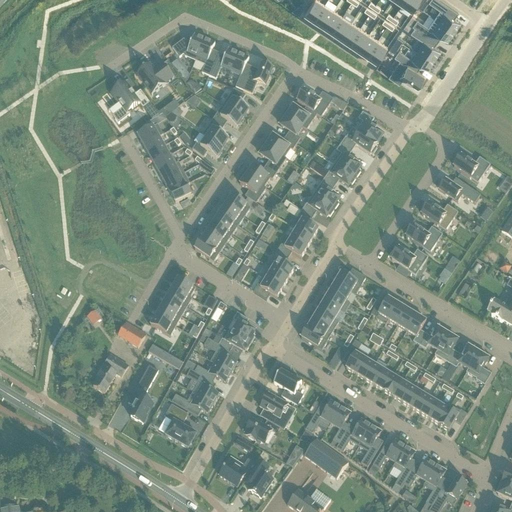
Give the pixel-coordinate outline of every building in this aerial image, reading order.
[(299,15),(308,3),(306,0),(292,10),(299,15)] [(319,0),(313,0),(305,13),(314,19),(325,3),(319,0)] [(405,0),(403,4),(412,11),(419,0),(405,0)] [(439,0),(430,0),(429,2),(440,10),(434,19),(454,32),(461,23),(454,19),(458,13),(439,0)] [(325,3),(314,19),(323,25),(334,9),(325,3)] [(334,9),(323,25),(332,31),(343,16),(334,9)] [(343,16),(332,31),(341,37),(352,22),(343,16)] [(412,16),(408,22),(413,25),(417,20),(412,16)] [(413,25),(413,26),(415,27),(438,43),(442,37),(448,42),(454,32),(434,19),(429,27),(417,20),(413,25)] [(352,22),(341,37),(350,44),(360,28),(352,22)] [(408,22),(404,28),(411,33),(415,27),(413,26),(413,25),(408,22)] [(415,27),(411,33),(424,42),(418,51),(434,61),(441,52),(434,48),(438,43),(415,27)] [(360,28),(350,44),(359,50),(369,34),(360,28)] [(369,34),(359,50),(368,56),(378,40),(369,34)] [(184,42),(172,51),(179,60),(183,57),(185,59),(195,64),(198,57),(204,44),(205,42),(194,37),(191,45),(184,42)] [(378,40),(368,56),(377,62),(388,46),(378,40)] [(198,57),(195,64),(205,68),(202,76),(209,79),(210,77),(219,56),(212,53),(215,46),(205,42),(204,44),(198,57)] [(143,56),(152,64),(162,53),(154,45),(143,56)] [(395,56),(400,60),(401,59),(418,71),(422,66),(428,71),(434,61),(418,51),(412,59),(399,50),(395,56)] [(209,79),(216,82),(219,74),(221,70),(231,74),(239,56),(228,52),(225,59),(219,56),(210,77),(209,79)] [(239,56),(231,74),(241,78),(239,82),(236,90),(243,93),(253,70),(246,67),(249,60),(239,56)] [(400,60),(389,77),(400,84),(404,77),(417,86),(418,84),(420,85),(425,78),(423,77),(424,76),(418,71),(401,59),(400,60)] [(171,67),(185,86),(189,77),(181,67),(181,68),(177,63),(171,67)] [(151,66),(137,77),(152,98),(166,87),(165,87),(174,81),(163,66),(155,72),(151,66)] [(253,70),(243,93),(252,97),(257,85),(265,88),(273,71),(262,66),(259,73),(253,70)] [(125,86),(112,96),(123,110),(113,118),(118,126),(129,118),(125,114),(139,104),(143,110),(150,105),(140,93),(134,97),(125,86)] [(198,88),(191,93),(194,97),(201,92),(198,88)] [(234,92),(223,108),(243,121),(249,112),(240,106),(246,98),(234,92)] [(304,93),(297,103),(306,110),(317,117),(321,120),(333,101),(322,94),(317,101),(304,93)] [(201,103),(195,98),(186,105),(196,111),(201,103)] [(340,103),(336,108),(343,113),(347,106),(340,103)] [(223,108),(213,123),(224,130),(227,125),(236,131),(243,121),(223,108)] [(293,109),(287,118),(303,129),(302,129),(306,132),(317,117),(306,110),(302,115),(293,109)] [(363,124),(357,133),(376,147),(383,137),(369,128),(373,122),(363,115),(359,121),(363,124)] [(163,117),(146,126),(150,132),(157,127),(166,123),(163,117)] [(287,118),(280,128),(289,134),(286,139),(296,147),(301,140),(297,138),(302,129),(303,129),(287,118)] [(213,123),(202,138),(204,139),(205,139),(222,151),(229,142),(220,136),(224,130),(213,123)] [(150,132),(138,139),(143,148),(159,140),(163,138),(157,127),(150,132)] [(345,140),(341,146),(352,153),(356,146),(370,156),(371,154),(372,155),(376,149),(375,148),(376,147),(357,133),(353,130),(346,140),(345,140)] [(184,136),(180,140),(185,146),(189,143),(184,136)] [(269,141),(265,147),(284,160),(285,159),(290,151),(292,153),(296,147),(286,139),(282,145),(273,138),(271,142),(269,141)] [(197,146),(192,152),(203,160),(207,154),(216,160),(222,151),(205,139),(204,139),(199,148),(197,146)] [(159,140),(143,148),(148,158),(164,149),(159,140)] [(342,156),(335,166),(356,179),(360,173),(358,172),(361,169),(347,160),(352,153),(341,146),(336,153),(342,156)] [(263,154),(260,157),(269,163),(265,169),(276,176),(287,161),(285,159),(284,160),(265,147),(261,152),(263,154)] [(164,149),(148,158),(154,167),(169,158),(164,149)] [(169,158),(154,167),(159,177),(177,167),(177,166),(171,157),(169,158)] [(458,159),(454,165),(456,167),(454,169),(477,184),(489,167),(479,160),(474,167),(461,158),(460,161),(458,159)] [(177,167),(159,177),(164,186),(184,175),(179,165),(177,166),(177,167)] [(335,166),(324,182),(334,188),(339,182),(348,188),(350,184),(352,185),(356,179),(335,166)] [(253,168),(246,177),(264,189),(270,181),(272,182),(276,176),(265,169),(262,174),(253,168)] [(294,173),(287,183),(292,187),(299,177),(294,173)] [(184,175),(164,186),(170,195),(187,186),(188,186),(190,185),(184,175)] [(246,177),(240,187),(249,193),(245,198),(248,200),(256,206),(266,191),(264,189),(246,177)] [(442,183),(438,189),(440,190),(439,192),(457,204),(462,197),(475,206),(480,197),(456,180),(452,186),(446,182),(444,185),(442,183)] [(324,182),(313,197),(334,211),(338,205),(336,204),(339,201),(330,195),(334,188),(324,182)] [(187,186),(170,195),(175,205),(193,195),(188,186),(187,186)] [(232,197),(225,206),(244,219),(250,210),(251,210),(244,205),(232,197)] [(306,206),(302,213),(313,220),(316,214),(326,220),(328,216),(330,217),(334,211),(313,197),(307,207),(306,206)] [(189,200),(180,205),(183,210),(191,205),(189,200)] [(248,200),(244,205),(251,210),(250,210),(252,211),(256,206),(248,200)] [(283,207),(288,210),(291,205),(286,202),(283,207)] [(225,206),(219,215),(238,228),(244,219),(225,206)] [(426,207),(422,213),(424,214),(422,216),(445,232),(457,214),(447,208),(442,215),(429,206),(428,208),(426,207)] [(486,210),(483,215),(490,219),(493,214),(486,210)] [(302,213),(292,229),(296,231),(312,240),(318,231),(309,226),(313,220),(302,213)] [(219,215),(213,224),(232,237),(238,228),(219,215)] [(511,216),(501,232),(511,239),(511,216)] [(213,224),(207,233),(226,246),(232,237),(213,224)] [(410,229),(406,235),(408,236),(407,238),(430,254),(442,236),(432,230),(427,237),(414,228),(412,230),(410,229)] [(296,231),(291,240),(306,250),(312,240),(296,231)] [(207,233),(201,242),(220,255),(226,246),(207,233)] [(281,248),(278,254),(288,260),(292,254),(301,260),(307,250),(306,250),(291,240),(288,239),(282,248),(281,248)] [(201,242),(195,251),(213,264),(220,255),(201,242)] [(395,252),(391,258),(393,259),(391,261),(399,267),(396,272),(406,279),(410,274),(415,278),(428,260),(417,252),(412,260),(399,251),(397,253),(395,252)] [(489,264),(500,270),(507,257),(495,252),(489,264)] [(276,261),(270,270),(288,281),(293,271),(284,266),(288,260),(278,254),(274,260),(276,261)] [(478,265),(473,272),(477,275),(481,268),(478,265)] [(511,266),(506,265),(503,274),(511,276),(511,266)] [(249,270),(247,268),(243,266),(238,275),(244,279),(249,270)] [(269,270),(264,279),(282,290),(288,281),(270,270),(269,270)] [(235,274),(229,271),(226,276),(232,279),(235,274)] [(341,275),(334,285),(351,295),(355,297),(361,287),(366,280),(352,271),(347,279),(341,275)] [(259,289),(255,295),(266,302),(270,296),(277,300),(283,290),(282,290),(264,279),(263,278),(257,288),(259,289)] [(178,280),(172,290),(190,300),(196,290),(178,280)] [(195,280),(191,286),(204,293),(207,286),(195,280)] [(334,285),(329,293),(346,303),(351,295),(334,285)] [(465,286),(459,296),(464,299),(470,289),(465,286)] [(172,290),(167,299),(187,311),(192,301),(190,300),(172,290)] [(329,293),(323,302),(344,315),(350,306),(346,303),(329,293)] [(167,299),(162,309),(181,320),(187,311),(167,299)] [(212,300),(207,310),(208,311),(212,313),(217,303),(212,300)] [(378,304),(371,316),(377,319),(376,321),(385,327),(388,323),(398,306),(388,300),(384,308),(378,304)] [(491,303),(487,310),(488,311),(487,313),(492,316),(491,318),(502,324),(502,323),(511,328),(511,303),(508,310),(494,301),(493,304),(491,303)] [(323,302),(318,312),(335,322),(340,314),(344,316),(344,315),(323,302)] [(222,313),(225,307),(220,304),(217,310),(222,313)] [(398,306),(388,323),(389,323),(389,324),(397,328),(407,312),(398,306)] [(162,309),(156,318),(176,329),(181,320),(162,309)] [(95,312),(87,319),(93,327),(102,321),(95,312)] [(318,312),(312,321),(333,333),(339,324),(335,322),(318,312)] [(407,312),(397,328),(406,334),(416,317),(407,312)] [(239,325),(233,334),(249,343),(254,333),(245,328),(248,322),(237,315),(234,322),(239,325)] [(416,317),(406,334),(415,340),(413,344),(419,347),(426,336),(420,332),(426,323),(416,317)] [(156,318),(151,328),(170,339),(176,329),(156,318)] [(312,321),(306,330),(327,343),(333,333),(312,321)] [(125,326),(117,337),(138,350),(145,338),(125,326)] [(306,330),(300,340),(321,353),(327,343),(306,330)] [(426,336),(419,347),(425,351),(427,348),(437,353),(448,335),(442,331),(441,332),(437,330),(432,339),(426,336)] [(206,331),(202,338),(208,341),(211,334),(206,331)] [(222,342),(219,347),(230,354),(234,348),(243,353),(249,343),(233,334),(230,333),(224,343),(222,342)] [(437,353),(435,357),(445,363),(450,366),(457,355),(452,352),(458,343),(454,340),(455,339),(448,335),(437,353)] [(206,345),(205,348),(216,354),(211,364),(215,366),(231,375),(236,365),(230,362),(233,356),(230,354),(219,347),(208,342),(206,345)] [(354,358),(346,371),(356,377),(365,361),(367,357),(358,352),(361,346),(355,343),(355,342),(348,354),(348,355),(354,358)] [(152,348),(148,355),(158,361),(162,354),(152,348)] [(457,355),(450,366),(456,370),(458,367),(468,372),(479,353),(473,349),(472,351),(468,349),(463,358),(457,355)] [(468,372),(466,374),(477,381),(476,382),(484,387),(491,376),(483,370),(488,361),(485,359),(486,357),(479,353),(468,372)] [(97,382),(93,389),(105,396),(113,383),(112,383),(117,376),(122,379),(129,368),(111,356),(110,358),(102,372),(96,380),(98,381),(97,382)] [(173,360),(169,367),(179,373),(183,366),(173,360)] [(365,361),(356,377),(365,382),(374,367),(367,362),(365,361)] [(190,373),(194,375),(198,369),(192,366),(189,372),(190,373)] [(198,369),(194,375),(212,385),(215,379),(225,385),(231,375),(215,366),(209,375),(198,369)] [(374,367),(365,382),(374,388),(384,372),(374,367)] [(146,368),(125,405),(131,408),(130,411),(131,412),(128,418),(140,425),(151,405),(141,400),(156,373),(146,368)] [(440,371),(437,376),(443,380),(444,377),(446,374),(440,371)] [(384,372),(374,388),(383,394),(393,378),(384,372)] [(190,373),(187,379),(198,385),(193,395),(214,406),(219,397),(212,393),(215,387),(212,385),(194,375),(190,373)] [(281,374),(274,386),(285,392),(281,399),(298,408),(304,398),(296,393),(301,385),(281,374)] [(444,377),(443,380),(441,382),(448,386),(451,381),(444,377)] [(393,378),(383,394),(393,399),(402,383),(393,378)] [(402,383),(393,399),(402,405),(411,389),(402,383)] [(411,389),(402,405),(411,410),(421,395),(411,389)] [(154,401),(162,405),(167,394),(160,390),(154,401)] [(176,398),(172,404),(197,418),(201,412),(208,416),(214,406),(193,395),(188,404),(176,398)] [(264,403),(260,410),(264,412),(276,418),(272,425),(280,430),(284,433),(290,422),(283,417),(288,407),(289,407),(268,395),(267,397),(266,396),(262,402),(264,403)] [(421,395),(411,410),(420,416),(430,400),(421,395)] [(430,400),(420,416),(429,422),(439,406),(430,400)] [(314,417),(305,432),(312,436),(319,425),(329,430),(331,427),(341,410),(341,409),(331,403),(327,410),(321,406),(316,414),(314,417)] [(439,406),(429,422),(439,427),(448,412),(446,410),(439,406)] [(187,417),(172,408),(166,419),(173,423),(165,437),(188,451),(197,436),(182,427),(187,417)] [(448,412),(439,427),(448,433),(460,414),(451,408),(448,412)] [(341,410),(331,427),(339,432),(333,443),(339,446),(349,428),(344,425),(350,415),(341,410)] [(252,420),(244,435),(246,436),(245,438),(256,445),(257,443),(265,447),(272,434),(277,436),(280,430),(272,425),(267,423),(265,427),(252,420)] [(336,450),(343,454),(350,443),(359,449),(372,427),(362,421),(357,428),(351,425),(349,428),(339,446),(336,450)] [(371,428),(359,449),(368,454),(361,465),(368,469),(383,444),(377,440),(381,434),(371,428)] [(386,446),(373,467),(379,471),(386,460),(395,465),(405,448),(396,442),(392,449),(386,446)] [(246,443),(242,450),(250,454),(253,447),(246,443)] [(316,443),(304,459),(336,482),(348,466),(316,443)] [(395,465),(393,469),(402,474),(395,486),(402,490),(404,486),(415,468),(416,465),(412,462),(416,454),(405,448),(395,465)] [(291,457),(286,466),(292,469),(298,461),(291,457)] [(231,459),(218,478),(237,490),(254,465),(248,461),(244,467),(231,459)] [(415,468),(404,486),(410,490),(417,479),(425,484),(436,467),(437,467),(426,460),(420,471),(415,468)] [(258,462),(244,484),(251,488),(248,492),(261,500),(273,481),(265,476),(270,470),(258,462)] [(425,484),(423,488),(433,493),(426,505),(431,508),(447,483),(442,480),(446,473),(436,467),(425,484)] [(511,476),(507,475),(502,485),(511,489),(511,476)] [(431,508),(429,511),(441,511),(446,503),(454,508),(456,504),(457,504),(468,486),(465,485),(466,484),(461,480),(460,482),(456,479),(452,486),(447,483),(431,508)] [(499,486),(496,494),(498,494),(497,496),(511,502),(511,504),(510,508),(511,509),(511,489),(502,485),(501,487),(499,486)] [(293,511),(323,511),(324,511),(331,502),(316,492),(309,501),(298,493),(293,499),(287,507),(293,511)] [(406,493),(402,498),(407,502),(411,497),(406,493)] [(1,497),(0,504),(12,506),(14,498),(1,497)]
